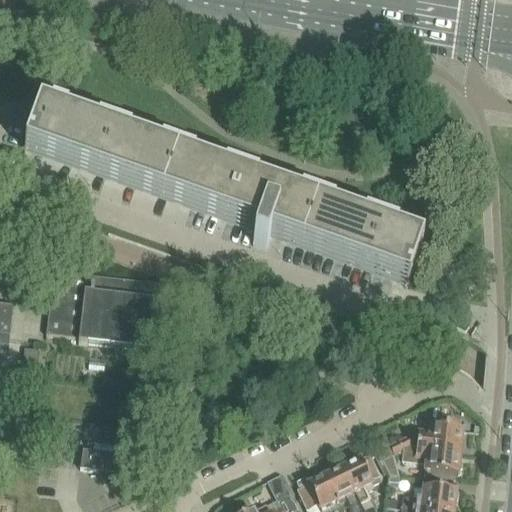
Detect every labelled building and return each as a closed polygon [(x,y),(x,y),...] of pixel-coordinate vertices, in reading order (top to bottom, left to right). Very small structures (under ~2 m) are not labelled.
[(39,112),(24,155),(256,237),(252,248),(266,252),(270,241),(407,290),(422,248),(39,112)] [(49,315),(46,339),(78,343),(77,347),(164,357),(170,306),(161,305),(163,288),(53,275),(49,315)] [(0,348),(8,349),(9,343),(13,310),(0,308),(0,348)] [(89,428),(87,447),(87,448),(93,448),(93,454),(82,453),(80,472),(98,474),(103,486),(123,478),(137,479),(140,460),(138,460),(139,454),(150,456),(153,436),(89,428)] [(418,435),(398,445),(403,455),(411,451),(460,457),(463,435),(458,434),(459,430),(434,428),(434,432),(429,432),(429,437),(418,436),(418,435)] [(390,449),(388,450),(393,460),(403,455),(402,465),(425,467),(424,476),(458,480),(458,478),(460,476),(461,470),(459,467),(460,457),(411,451),(403,455),(398,445),(390,449)] [(381,466),(393,460),(388,450),(390,449),(389,448),(376,455),(381,466)] [(376,511),(367,493),(371,491),(369,487),(380,481),(369,459),(358,464),(355,464),(350,466),(349,469),(341,472),(360,511),(376,511)] [(360,511),(341,472),(334,476),(331,475),(327,478),(325,480),(324,481),(337,506),(345,503),(349,511),(360,511)] [(308,488),(297,494),(305,511),(339,511),(337,506),(324,481),(317,484),(314,483),(309,486),(308,488)] [(414,491),(412,505),(402,503),(401,511),(453,511),(454,509),(457,507),(457,501),(455,499),(456,496),(423,492),(414,491)] [(296,511),(289,497),(276,504),(266,510),(260,511),(296,511)]
